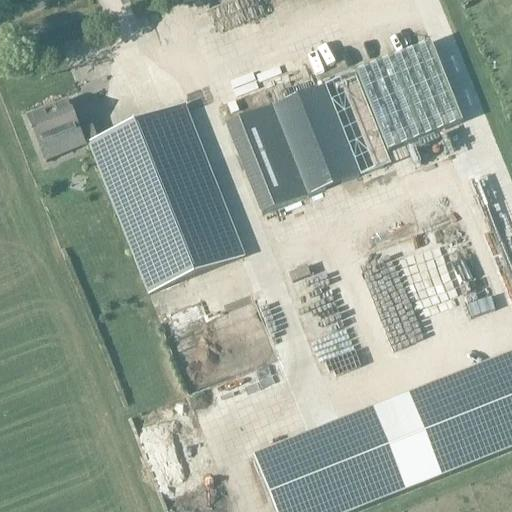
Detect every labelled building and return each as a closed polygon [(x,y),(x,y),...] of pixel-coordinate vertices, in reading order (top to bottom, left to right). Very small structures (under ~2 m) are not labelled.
[(430,44),(356,73),(388,153),(462,124),(430,44)] [(327,61),(332,70),(349,60),(344,51),(327,61)] [(323,87),(226,126),(261,216),(359,178),(323,87)] [(84,148),(89,145),(89,144),(97,141),(87,116),(74,121),(67,104),(28,119),(40,150),(79,135),(84,148)] [(89,144),(89,145),(149,296),(244,258),(184,107),(97,141),(89,144)] [(467,234),(468,259),(467,259),(467,275),(484,275),(483,249),(499,248),(498,233),(467,234)] [(439,247),(428,250),(433,264),(443,261),(439,247)] [(489,283),(509,276),(505,264),(484,272),(489,283)] [(464,302),(465,311),(487,309),(486,300),(464,302)] [(326,391),(357,380),(341,334),(317,342),(325,367),(318,369),(326,391)] [(511,354),(253,457),(275,511),(347,511),(511,447),(511,354)]
